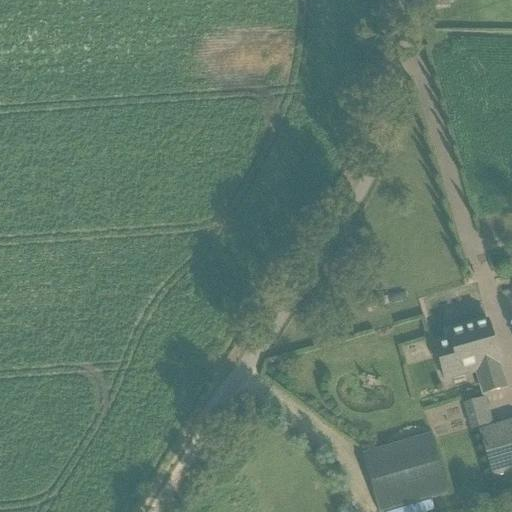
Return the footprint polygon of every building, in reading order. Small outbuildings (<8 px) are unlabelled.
[(425,0),(426,9),(448,7),(447,0),(425,0)] [(363,299),(367,311),(378,307),(375,296),(363,299)] [(434,346),(443,377),(475,368),(483,395),(505,388),(499,367),(500,367),(487,322),(447,333),(450,341),(434,346)] [(511,421),(478,432),(492,478),(511,471),(511,421)] [(362,456),(378,511),(388,511),(447,495),(430,436),(362,456)]
